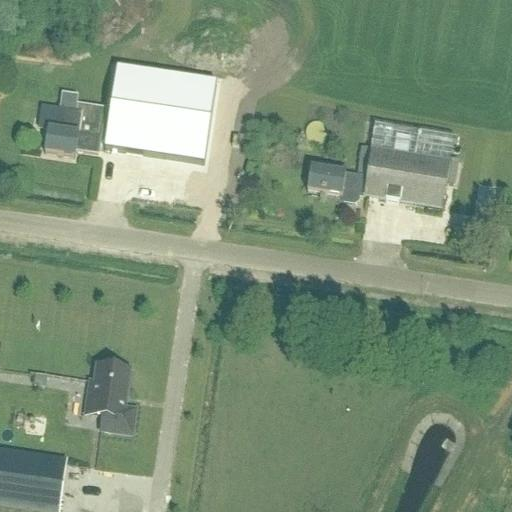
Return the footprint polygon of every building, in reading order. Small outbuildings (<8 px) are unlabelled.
[(204,169),(212,112),(216,88),(116,73),(114,83),(103,154),(204,169)] [(62,97),(60,112),(75,115),(77,99),(62,97)] [(47,133),(43,157),(73,161),(74,154),(93,157),(99,157),(100,152),(100,153),(107,111),(105,111),(105,112),(101,111),(77,108),(76,115),(75,115),(60,112),(58,112),(54,134),(47,133)] [(441,215),(446,188),(454,189),(458,165),(450,164),(454,142),(373,129),(364,183),(341,179),(341,178),(310,172),(306,196),(340,202),(340,204),(342,207),(353,209),(357,207),(358,201),(441,215)] [(162,360),(163,342),(149,341),(148,359),(162,360)] [(92,404),(90,420),(102,422),(100,434),(131,439),(134,415),(123,413),(129,375),(97,371),(95,387),(90,386),(88,403),(92,404)] [(156,402),(156,419),(167,419),(167,402),(156,402)] [(0,506),(36,511),(58,511),(65,467),(0,457),(0,506)]
